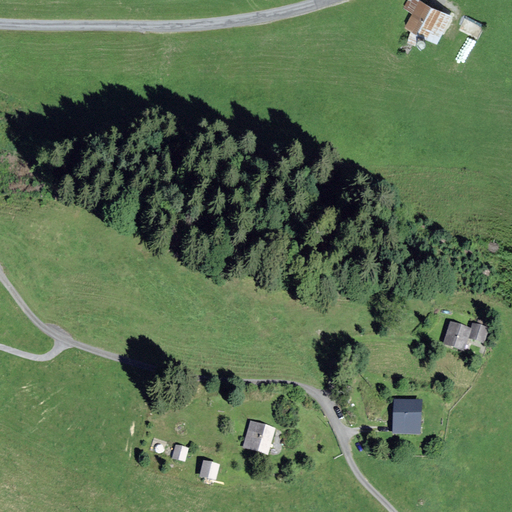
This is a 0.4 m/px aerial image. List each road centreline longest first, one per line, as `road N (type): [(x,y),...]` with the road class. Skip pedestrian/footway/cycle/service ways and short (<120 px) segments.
road 1 (residential): [(392,511),(349,461),(328,405),(316,395),(288,383),(149,370),(66,343),(46,332),(0,276)]
road 2 (unclassified): [(0,22),(192,25),(329,0)]
